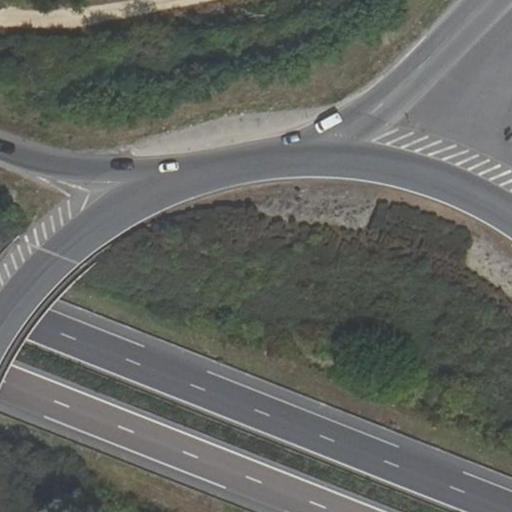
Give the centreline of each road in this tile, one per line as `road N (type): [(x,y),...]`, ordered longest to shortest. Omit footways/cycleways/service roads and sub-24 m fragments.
road 1 (trunk): [(500,511),(0,322)]
road 2 (trunk): [(0,391),(317,511)]
road 3 (primary): [(209,175),(140,203),(86,238),(0,333)]
road 4 (primary): [(489,0),(378,111),(305,161)]
road 5 (primary): [(511,217),(415,174),(305,161)]
road 6 (trunk): [(209,175),(76,170),(0,152)]
road 7 (track): [(203,0),(152,15),(0,21)]
